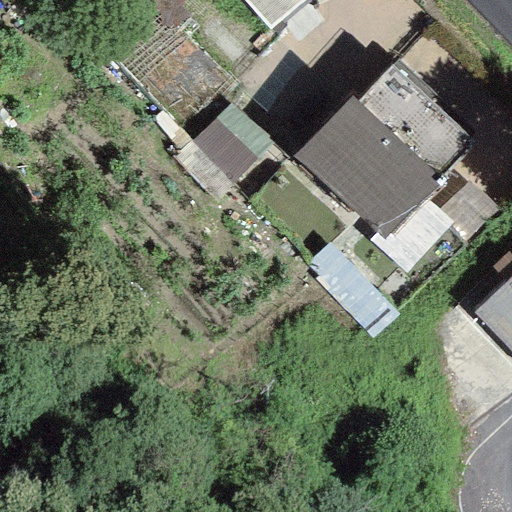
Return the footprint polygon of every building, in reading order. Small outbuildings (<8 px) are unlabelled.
[(241,0),(266,29),(301,0),(241,0)] [(442,174),(353,89),(299,146),(387,231),(442,174)] [(237,94),(222,109),(257,144),(272,129),(237,94)] [(221,190),(259,151),(215,108),(177,147),(221,190)] [(511,271),(474,307),(511,346),(511,271)]
